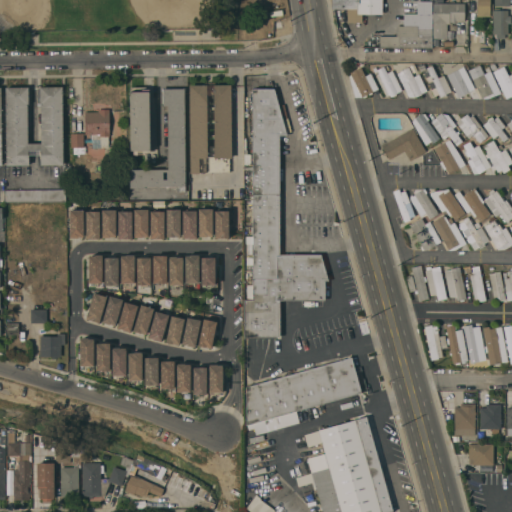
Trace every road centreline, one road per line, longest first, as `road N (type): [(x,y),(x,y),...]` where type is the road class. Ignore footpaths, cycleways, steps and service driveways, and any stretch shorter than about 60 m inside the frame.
road 1 (residential): [(511,53),(313,49),(265,57),(0,60)]
road 2 (primary): [(351,180),(448,511)]
road 3 (residential): [(228,438),(0,367)]
road 4 (residential): [(511,312),(391,311)]
